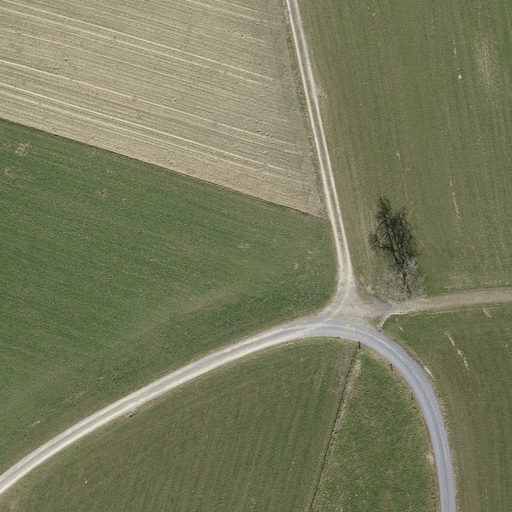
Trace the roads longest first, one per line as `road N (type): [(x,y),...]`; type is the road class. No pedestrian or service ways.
road 1 (track): [(0,501),(86,432),(181,384),(279,342),(348,326)]
road 2 (track): [(348,326),(341,218),(295,0)]
road 3 (track): [(348,326),(395,354),(434,422),(449,511)]
road 4 (track): [(348,326),(511,292)]
